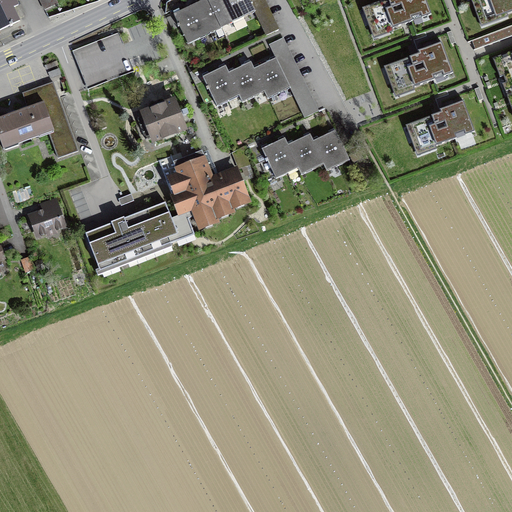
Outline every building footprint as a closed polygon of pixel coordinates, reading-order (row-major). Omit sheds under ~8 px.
[(10,9),(18,5),(15,0),(0,0),(0,29),(10,25),(10,26),(12,25),(12,24),(17,22),(10,9)] [(56,0),(39,0),(44,10),(58,3),(56,0)] [(207,0),(203,0),(196,4),(209,30),(220,25),(207,0)] [(221,0),(207,0),(220,25),(231,20),(221,0)] [(234,0),(221,0),(231,20),(242,14),(234,0)] [(234,0),(242,14),(253,8),(249,0),(234,0)] [(249,0),(253,8),(265,2),(264,0),(249,0)] [(384,0),(362,8),(372,36),(431,14),(425,0),(384,0)] [(480,24),(470,0),(425,0),(431,14),(420,19),(430,47),(441,42),(453,73),(441,77),(452,105),(463,101),(474,131),(502,121),(504,124),(511,121),(511,110),(494,62),(480,24)] [(511,0),(470,0),(480,24),(511,12),(511,0)] [(265,2),(253,8),(266,36),(278,29),(265,2)] [(196,4),(185,9),(198,36),(209,30),(196,4)] [(185,9),(174,15),(179,26),(187,41),(198,36),(185,9)] [(179,26),(174,15),(167,18),(172,30),(178,27),(179,26)] [(269,45),(276,58),(288,85),(304,118),(318,111),(283,38),(269,45)] [(419,54),(384,67),(394,95),(441,77),(453,73),(441,42),(430,47),(418,51),(419,54)] [(511,54),(494,62),(511,110),(511,54)] [(276,58),(264,64),(277,90),(288,85),(276,58)] [(251,62),(239,68),(252,94),(263,89),(254,69),(251,62)] [(264,64),(254,69),(263,89),(266,96),(277,90),(264,64)] [(214,72),(227,98),(238,93),(229,73),(225,66),(214,72)] [(239,68),(229,73),(238,93),(241,100),(252,94),(239,68)] [(227,98),(214,72),(203,77),(215,104),(227,98)] [(53,82),(23,93),(28,108),(0,118),(0,139),(3,149),(49,132),(58,158),(78,151),(53,82)] [(176,133),(185,129),(180,117),(189,114),(187,109),(178,113),(174,101),(142,113),(143,116),(137,118),(146,141),(152,139),(153,142),(162,138),(163,140),(176,134),(176,133)] [(440,110),(441,113),(406,126),(416,153),(474,132),(463,101),(452,105),(440,110)] [(335,131),(324,136),(337,163),(348,157),(335,131)] [(310,134),(299,140),(311,166),(322,161),(313,141),(310,134)] [(324,136),(313,141),(322,161),(325,168),(337,163),(324,136)] [(285,138),(273,144),(286,170),(297,165),(288,145),(285,138)] [(299,140),(288,145),(297,165),(300,172),(311,166),(299,140)] [(286,170),(273,144),(262,149),(266,159),(265,160),(266,162),(267,161),(274,175),(286,170)] [(361,150),(348,156),(351,163),(364,157),(361,150)] [(201,151),(174,162),(178,174),(171,177),(171,178),(166,180),(172,196),(174,196),(181,214),(192,210),(196,221),(199,227),(217,220),(216,216),(233,210),(232,206),(249,200),(242,182),(239,182),(235,171),(213,180),(201,151)] [(126,204),(134,201),(131,194),(123,197),(126,204)] [(31,216),(37,235),(47,232),(48,235),(55,232),(54,229),(63,226),(54,200),(43,204),(45,211),(31,216)] [(196,221),(192,210),(181,214),(171,218),(165,202),(124,218),(124,217),(111,222),(111,223),(85,234),(100,271),(194,234),(190,223),(196,221)] [(26,271),(32,269),(29,259),(23,261),(26,271)]
